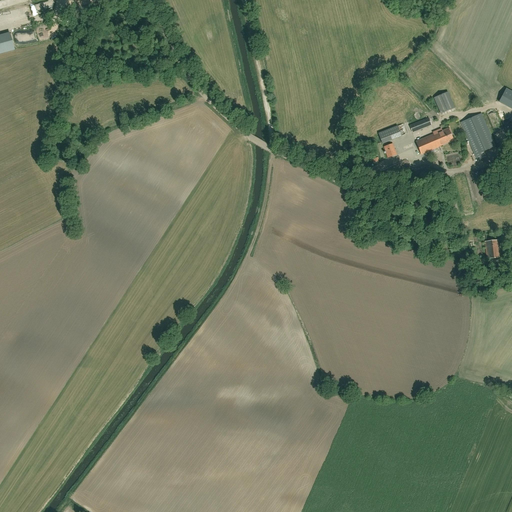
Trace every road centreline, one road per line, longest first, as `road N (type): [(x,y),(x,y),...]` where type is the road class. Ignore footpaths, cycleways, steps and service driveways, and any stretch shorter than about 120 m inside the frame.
road 1 (unclassified): [(511,262),(454,251),(250,137),(184,72),(152,0)]
road 2 (track): [(243,0),(270,149)]
